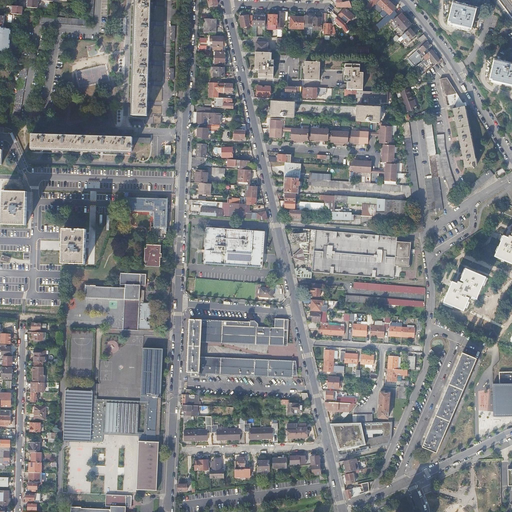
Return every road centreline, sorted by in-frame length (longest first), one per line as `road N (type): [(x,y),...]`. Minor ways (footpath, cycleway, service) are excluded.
road 1 (residential): [(168,511),(177,302)]
road 2 (residential): [(403,0),(463,76),(511,158)]
road 3 (residential): [(18,511),(23,321)]
road 4 (residential): [(369,501),(423,368),(427,327)]
road 5 (residential): [(183,181),(191,0)]
road 6 (tertiary): [(297,310),(259,148)]
road 7 (residential): [(395,487),(458,339)]
road 8 (residential): [(31,176),(183,181)]
road 9 (residential): [(0,294),(32,295),(31,176)]
road 10 (tertiary): [(259,148),(226,4)]
road 11 (residential): [(184,451),(327,446)]
road 12 (residential): [(177,302),(183,181)]
road 13 (residential): [(177,302),(297,310)]
